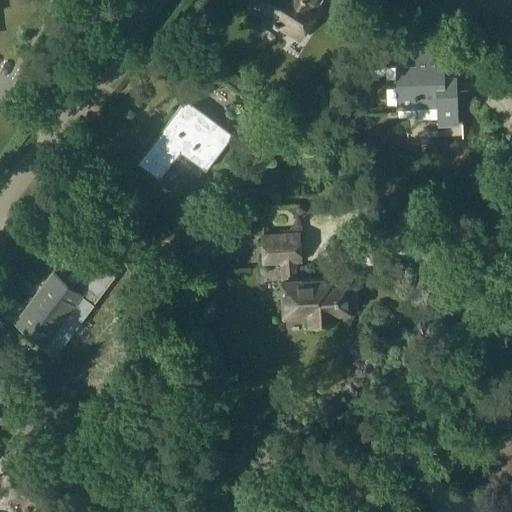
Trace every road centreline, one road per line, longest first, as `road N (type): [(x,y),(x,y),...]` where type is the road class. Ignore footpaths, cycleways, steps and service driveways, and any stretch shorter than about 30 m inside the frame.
road 1 (secondary): [(511,277),(367,511)]
road 2 (residential): [(0,216),(159,0)]
road 3 (residential): [(0,425),(122,511)]
